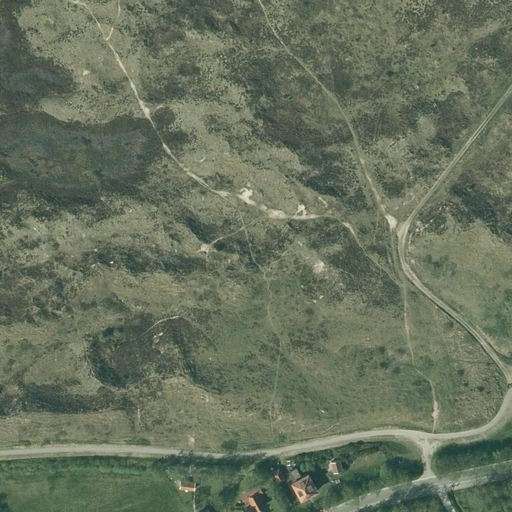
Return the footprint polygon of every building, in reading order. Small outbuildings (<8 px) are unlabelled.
[(339,459),(331,461),(333,471),(342,469),(339,459)] [(301,498),(316,489),(307,472),(301,476),(296,467),(291,469),(290,467),(287,468),(293,480),(292,481),(301,498)] [(268,474),(277,490),(282,488),(278,482),(284,478),(278,468),(268,474)] [(185,480),(180,480),(179,487),(193,489),(194,481),(188,481),(185,480)] [(252,505),(242,510),(243,511),(257,511),(256,509),(265,505),(258,493),(262,491),(258,485),(255,487),(249,490),(250,493),(246,495),(250,502),(252,505)]
